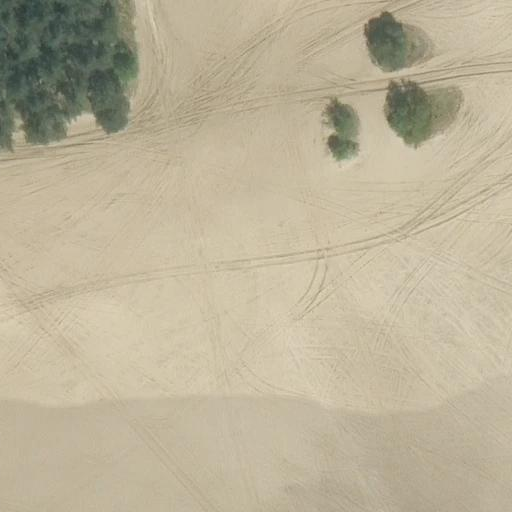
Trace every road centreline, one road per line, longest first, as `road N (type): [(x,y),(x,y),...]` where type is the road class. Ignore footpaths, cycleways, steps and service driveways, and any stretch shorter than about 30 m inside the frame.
road 1 (track): [(400,511),(409,435),(299,0)]
road 2 (track): [(511,54),(320,84),(0,155)]
